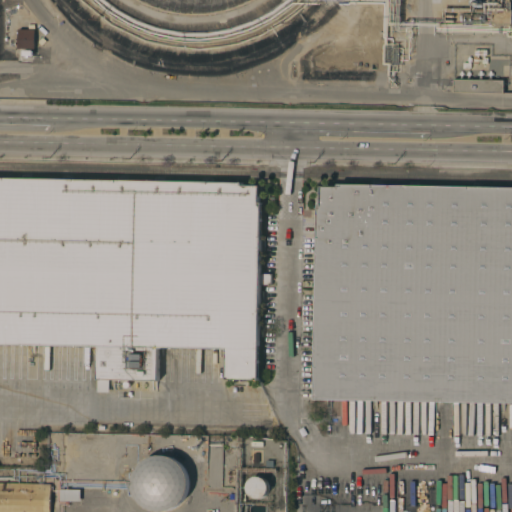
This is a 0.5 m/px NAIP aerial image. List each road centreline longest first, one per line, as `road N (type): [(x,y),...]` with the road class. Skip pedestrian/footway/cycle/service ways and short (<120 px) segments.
road 1 (primary): [(0,142),(511,153)]
road 2 (primary): [(297,124),(50,119)]
road 3 (primary): [(451,127),(297,124)]
